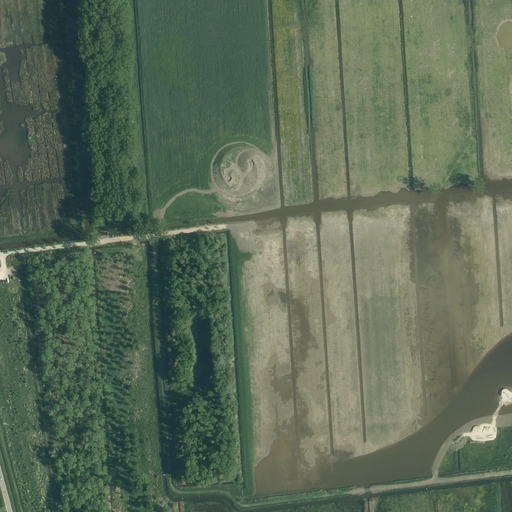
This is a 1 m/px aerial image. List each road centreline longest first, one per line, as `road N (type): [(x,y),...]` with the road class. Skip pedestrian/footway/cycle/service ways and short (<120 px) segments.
road 1 (track): [(511,472),(250,505),(212,490),(177,492),(169,478),(153,236)]
road 2 (unclassified): [(0,256),(225,226)]
